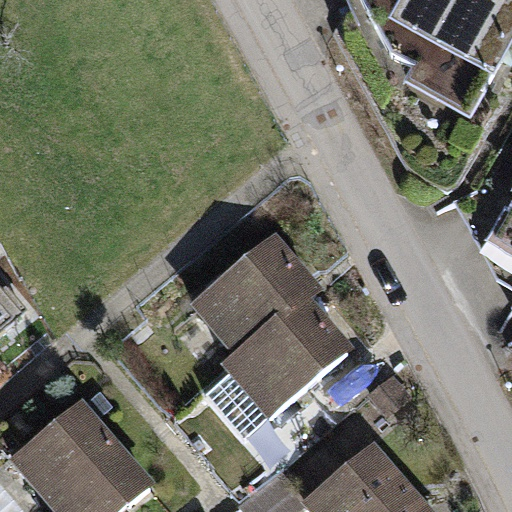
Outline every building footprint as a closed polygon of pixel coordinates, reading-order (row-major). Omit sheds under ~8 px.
[(511,64),(511,0),(366,0),(394,62),(421,77),(410,99),(474,134),(511,64)] [(511,211),(489,254),(511,269),(511,211)] [(238,358),(308,300),(321,289),(281,241),(198,311),(238,358)] [(28,314),(0,280),(0,342),(24,322),(22,319),(28,314)] [(308,300),(238,358),(227,368),(274,423),(355,355),(308,300)] [(395,389),(369,411),(383,428),(410,405),(395,389)] [(87,412),(14,472),(47,511),(133,511),(155,494),(87,412)] [(427,511),(375,454),(309,511),(427,511)] [(289,511),(274,493),(251,511),(289,511)]
